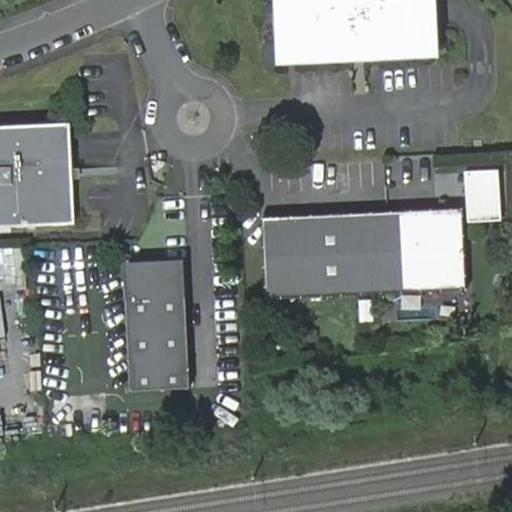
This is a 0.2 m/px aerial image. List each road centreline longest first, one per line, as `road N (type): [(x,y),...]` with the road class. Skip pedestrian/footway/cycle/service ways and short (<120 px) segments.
road 1 (residential): [(186,89),(215,95),(225,113),(222,133),(207,146),(187,148),(164,119)]
road 2 (residential): [(0,53),(130,0)]
